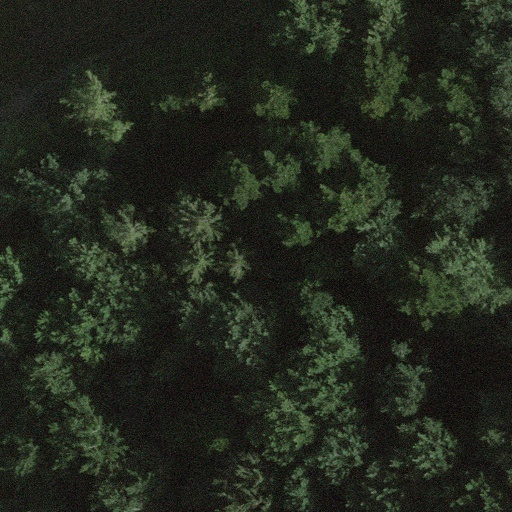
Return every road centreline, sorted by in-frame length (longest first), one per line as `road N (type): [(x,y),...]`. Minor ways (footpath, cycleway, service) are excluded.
road 1 (track): [(11,116),(221,0)]
road 2 (track): [(11,116),(0,246)]
